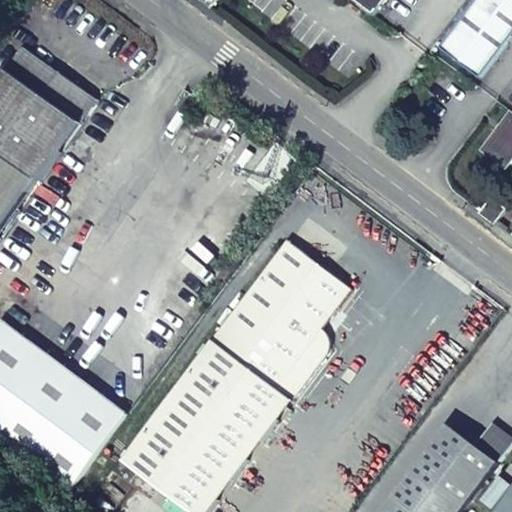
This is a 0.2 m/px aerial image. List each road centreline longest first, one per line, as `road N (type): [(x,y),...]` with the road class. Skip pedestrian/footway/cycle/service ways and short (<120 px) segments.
road 1 (residential): [(155,0),(511,269)]
road 2 (unknown): [(289,511),(511,226)]
